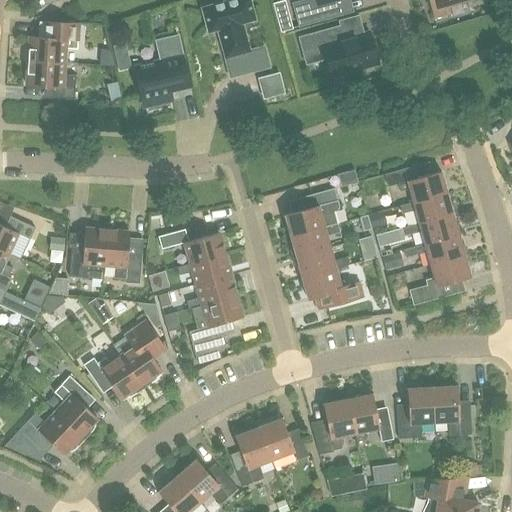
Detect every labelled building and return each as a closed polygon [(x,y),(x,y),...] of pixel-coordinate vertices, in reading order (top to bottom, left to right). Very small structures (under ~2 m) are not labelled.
[(220,27),(228,55),(251,49),(241,13),(255,10),(251,0),(226,0),(201,7),(207,30),(220,27)] [(304,0),(293,3),(299,26),(346,13),(342,0),(304,0)] [(429,0),(434,18),(451,13),(449,8),(475,1),(474,0),(429,0)] [(279,23),(290,20),(284,1),(274,4),(279,23)] [(28,62),(65,64),(66,50),(77,50),(79,23),(45,21),(44,38),(29,38),(28,62)] [(378,63),(370,32),(345,39),(341,25),(299,37),(303,52),(323,47),(331,76),(378,63)] [(189,86),(178,36),(156,41),(161,60),(133,67),(142,107),(172,100),(169,88),(175,87),(175,89),(189,86)] [(264,47),(254,50),(255,56),(250,57),(253,71),(269,67),(264,47)] [(65,64),(28,62),(27,86),(52,87),(51,99),(75,100),(76,88),(76,75),(65,75),(65,64)] [(186,125),(206,119),(201,103),(182,109),(186,125)] [(414,203),(447,193),(440,172),(410,180),(407,169),(384,175),(388,187),(399,184),(401,192),(410,190),(414,203)] [(340,208),(338,201),(334,189),(311,196),(315,208),(285,216),(291,238),(325,229),(338,225),(334,213),(337,212),(340,208)] [(416,210),(420,223),(452,214),(447,193),(414,203),(400,207),(402,214),(416,210)] [(458,235),(452,214),(420,223),(402,228),(404,236),(422,231),(425,244),(458,235)] [(367,216),(359,218),(363,232),(371,230),(367,216)] [(0,225),(0,249),(9,254),(18,234),(30,240),(36,228),(10,217),(5,228),(0,225)] [(338,225),(325,229),(291,238),(296,258),(330,249),(327,236),(340,232),(338,225)] [(105,266),(108,231),(85,229),(83,253),(72,252),(70,277),(103,280),(105,266)] [(162,250),(185,243),(191,265),(191,264),(192,266),(226,256),(219,233),(189,241),(186,230),(159,237),(162,250)] [(130,233),(108,231),(105,266),(115,266),(114,278),(126,279),(125,284),(140,285),(143,258),(128,257),(130,233)] [(376,235),(381,251),(390,248),(386,232),(376,235)] [(431,265),(464,256),(458,235),(425,244),(404,250),(406,258),(427,252),(431,265)] [(0,249),(0,289),(6,292),(12,279),(8,277),(12,268),(4,264),(9,254),(0,249)] [(333,261),(330,249),(296,258),(302,278),(336,268),(336,269),(349,266),(347,257),(333,261)] [(382,257),(385,269),(403,264),(400,251),(382,257)] [(197,285),(231,276),(226,256),(192,266),(191,264),(191,265),(177,268),(179,276),(194,273),(197,285)] [(470,277),(464,256),(431,265),(435,278),(426,281),(427,286),(410,291),(414,306),(443,298),(440,286),(470,277)] [(342,290),(336,270),(336,269),(336,268),(302,278),(308,300),(315,298),(318,310),(365,297),(361,285),(342,290)] [(152,273),(155,285),(167,282),(165,270),(152,273)] [(197,285),(200,298),(187,301),(189,310),(203,306),(203,305),(237,296),(231,276),(197,285)] [(167,294),(158,296),(161,307),(170,305),(167,294)] [(223,335),(216,337),(213,326),(243,318),(237,296),(203,305),(203,306),(208,327),(189,332),(196,356),(227,348),(223,335)] [(53,325),(74,323),(71,298),(51,300),(53,325)] [(124,335),(126,337),(114,345),(121,356),(122,356),(144,389),(152,384),(155,381),(158,376),(158,374),(162,371),(150,354),(163,345),(146,320),(124,335)] [(122,356),(121,356),(110,364),(106,358),(98,364),(94,359),(84,366),(100,389),(110,382),(121,399),(125,397),(127,398),(132,397),(137,394),(144,389),(122,356)] [(65,403),(56,414),(84,440),(91,434),(94,430),(95,425),(95,422),(98,419),(83,405),(91,396),(70,376),(55,393),(65,403)] [(432,388),(435,423),(448,422),(449,437),(472,435),(470,407),(458,407),(457,386),(432,388)] [(435,423),(432,388),(408,389),(409,410),(397,411),(399,440),(422,438),(421,424),(435,423)] [(348,400),(355,434),(379,429),(382,443),(394,440),(388,413),(376,415),(372,395),(348,400)] [(355,434),(348,400),(324,405),(328,425),(312,429),(320,455),(335,452),(334,451),(341,450),(345,444),(343,436),(355,434)] [(84,440),(56,414),(46,424),(35,414),(5,446),(33,459),(49,441),(64,455),(67,452),(70,453),(75,450),(78,447),(84,440)] [(259,428),(271,460),(294,452),(297,461),(309,457),(300,435),(289,439),(282,419),(259,428)] [(271,460),(259,428),(236,437),(243,457),(232,461),(242,487),(264,479),(259,465),(271,460)] [(196,460),(177,476),(201,503),(211,495),(220,505),(238,490),(219,468),(210,476),(196,460)] [(201,503),(177,476),(159,492),(172,508),(167,511),(191,511),(201,503)] [(468,477),(454,478),(455,491),(429,493),(428,480),(425,494),(439,497),(437,507),(428,505),(424,511),(476,511),(478,503),(464,501),(468,477)] [(429,493),(455,491),(454,478),(428,480),(429,493)]
